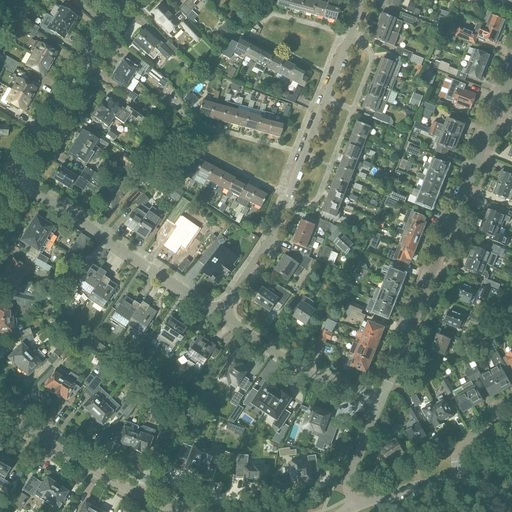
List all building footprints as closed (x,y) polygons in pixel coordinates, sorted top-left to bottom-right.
[(185,18),(191,11),(195,6),(193,4),(196,0),(186,0),(185,2),(178,10),(179,11),(185,18)] [(271,0),(271,1),(277,3),(276,6),(287,9),(289,0),(271,0)] [(289,0),(287,9),(299,12),(302,0),(289,0)] [(302,0),(299,12),(311,15),(314,2),(311,1),(311,0),(302,0)] [(314,0),(314,2),(311,15),(322,18),(326,5),(327,0),(314,0)] [(327,0),(326,5),(322,18),(335,21),(340,1),(334,0),(327,0)] [(488,5),(474,0),(472,0),(470,6),(485,12),(488,5)] [(511,0),(494,0),(494,3),(507,9),(509,3),(511,4),(511,0)] [(413,12),(416,5),(410,2),(407,10),(413,12)] [(185,18),(179,11),(173,17),(162,4),(151,14),(173,37),(183,28),(196,42),(200,38),(184,21),(186,19),(185,18)] [(59,8),(53,18),(71,30),(74,24),(72,23),(75,18),(59,8)] [(191,11),(185,18),(186,19),(192,23),(198,17),(191,11)] [(504,26),(506,21),(498,18),(498,16),(488,11),(482,25),(477,23),(503,34),(506,27),(504,26)] [(378,26),(399,34),(403,23),(414,27),(417,19),(401,13),(398,21),(395,19),(396,18),(382,13),(378,26)] [(26,27),(30,21),(20,16),(17,22),(26,27)] [(71,30),(53,18),(52,19),(47,16),(43,24),(44,24),(41,29),(51,35),(52,33),(62,39),(65,35),(67,36),(71,30)] [(29,23),(26,28),(36,34),(39,29),(29,23)] [(455,35),(459,37),(473,43),(476,38),(484,41),(485,40),(496,45),(499,39),(500,40),(503,34),(477,23),(473,32),(459,26),(455,35)] [(373,38),(389,44),(394,46),(399,34),(378,26),(373,38)] [(36,34),(26,28),(23,33),(33,39),(36,34)] [(131,44),(139,50),(140,49),(153,61),(160,53),(157,50),(162,44),(155,37),(153,39),(144,30),(131,44)] [(454,44),(457,37),(443,31),(440,37),(454,44)] [(243,60),(251,45),(239,39),(237,44),(233,42),(226,49),(222,56),(230,60),(232,54),(243,60)] [(55,53),(39,44),(35,42),(29,53),(32,55),(48,65),(55,53)] [(164,45),(171,54),(172,55),(176,51),(168,42),(164,45)] [(262,51),(251,45),(243,60),(245,57),(250,60),(243,73),(248,75),(252,68),(262,51)] [(410,61),(413,52),(398,46),(395,54),(395,55),(404,59),(410,61)] [(485,69),(490,56),(470,48),(468,53),(473,56),(471,63),(485,69)] [(262,51),(252,68),(258,71),(254,78),(260,81),(266,68),(272,56),(267,53),(268,52),(263,49),(262,51)] [(6,62),(15,69),(18,64),(0,52),(0,60),(5,63),(6,62)] [(392,53),(389,60),(388,60),(383,58),(378,71),(391,76),(396,77),(399,70),(400,67),(401,67),(403,62),(404,59),(395,55),(395,54),(392,53)] [(48,65),(32,55),(26,66),(42,75),(48,65)] [(272,56),(266,68),(276,74),(283,61),(272,56)] [(117,69),(133,80),(137,74),(140,76),(143,71),(124,58),(117,69)] [(5,63),(0,60),(0,68),(3,71),(4,69),(13,74),(15,69),(6,62),(5,63)] [(276,74),(283,77),(282,79),(282,78),(280,82),(280,81),(276,89),(281,92),(287,79),(294,67),(283,61),(276,74)] [(211,62),(207,68),(213,72),(216,67),(215,65),(211,62)] [(455,77),(458,71),(449,67),(450,65),(441,62),(438,70),(455,77)] [(471,63),(468,70),(463,68),(462,73),(481,80),(485,69),(471,63)] [(149,67),(144,73),(163,88),(168,82),(149,67)] [(294,67),(287,79),(303,87),(307,80),(302,77),(305,72),(294,67)] [(426,68),(421,82),(432,86),(436,76),(431,75),(433,70),(426,68)] [(133,80),(117,69),(110,79),(126,90),(133,80)] [(205,71),(203,75),(207,77),(206,81),(211,83),(214,75),(205,71)] [(391,76),(378,71),(373,83),(392,91),(396,79),(400,81),(401,79),(396,77),(391,76)] [(270,87),(274,79),(269,76),(265,84),(270,87)] [(16,84),(11,92),(28,101),(35,89),(18,80),(19,79),(14,77),(12,82),(16,84)] [(470,109),(476,95),(464,90),(466,84),(453,79),(445,99),(460,104),(459,106),(465,108),(465,106),(470,109)] [(387,102),(388,102),(392,91),(373,83),(371,89),(368,88),(366,93),(369,94),(368,95),(387,103),(387,102)] [(297,87),(296,89),(293,96),(288,95),(285,100),(294,104),(302,89),(297,87)] [(134,101),(138,96),(128,90),(124,95),(134,101)] [(28,101),(11,92),(6,101),(22,111),(28,101)] [(194,97),(190,93),(183,100),(191,107),(195,103),(192,100),(194,97)] [(414,93),(412,98),(421,102),(423,97),(414,93)] [(387,103),(368,95),(364,106),(368,108),(365,116),(379,121),(388,124),(392,126),(393,122),(391,117),(383,114),(387,103)] [(98,106),(113,116),(123,123),(130,114),(124,110),(125,109),(107,97),(104,101),(102,100),(98,106)] [(421,102),(412,98),(410,104),(419,108),(421,102)] [(210,118),(213,104),(202,101),(198,115),(210,118)] [(125,109),(124,110),(130,114),(141,122),(147,126),(151,120),(146,116),(134,107),(131,105),(129,103),(125,109)] [(237,111),(238,106),(226,103),(225,108),(225,107),(221,121),(233,124),(236,111),(237,111)] [(425,103),(423,109),(433,113),(436,107),(425,103)] [(213,104),(210,118),(221,121),(225,107),(213,104)] [(113,116),(98,106),(94,111),(95,113),(93,117),(109,128),(112,122),(110,121),(113,116)] [(266,119),(260,117),(256,131),(267,134),(271,120),(272,120),(273,116),(275,116),(277,108),(272,107),(270,114),(267,113),(266,119)] [(236,111),(233,124),(244,128),(248,114),(236,111)] [(260,117),(248,114),(244,128),(256,131),(260,117)] [(434,122),(431,129),(458,139),(464,126),(448,119),(446,127),(434,122)] [(272,120),(271,120),(267,134),(279,137),(283,123),(272,120)] [(357,122),(353,133),(366,139),(371,127),(357,122)] [(75,142),(96,155),(100,150),(93,145),(96,140),(79,129),(74,137),(77,138),(75,142)] [(118,134),(111,129),(106,134),(107,135),(110,137),(107,140),(111,143),(113,140),(118,134)] [(458,139),(431,129),(428,135),(440,139),(435,152),(445,156),(447,150),(453,153),(458,139)] [(118,155),(113,164),(116,165),(124,152),(111,143),(107,140),(110,137),(107,135),(106,135),(103,133),(97,141),(118,155)] [(353,133),(348,145),(362,150),(366,139),(353,133)] [(96,155),(75,142),(68,153),(75,158),(76,157),(86,163),(89,159),(93,161),(96,155)] [(348,145),(344,156),(358,161),(362,150),(348,145)] [(420,150),(409,145),(406,152),(418,156),(420,150)] [(139,163),(125,154),(119,163),(133,172),(139,163)] [(344,156),(340,167),(353,172),(358,161),(344,156)] [(196,176),(202,162),(191,157),(185,170),(196,176)] [(434,158),(431,165),(425,163),(423,169),(429,171),(445,177),(450,165),(434,158)] [(403,160),(399,169),(405,171),(408,162),(403,160)] [(213,168),(202,162),(196,176),(206,181),(213,168)] [(59,167),(52,179),(67,188),(71,183),(75,185),(78,179),(59,167)] [(85,167),(82,173),(103,185),(106,180),(85,167)] [(353,172),(340,167),(335,178),(349,184),(353,172)] [(206,181),(204,186),(202,185),(198,192),(203,194),(206,188),(208,189),(211,183),(217,186),(223,173),(213,168),(206,181)] [(429,171),(426,177),(418,173),(416,178),(424,182),(440,188),(445,177),(429,171)] [(511,175),(502,172),(498,183),(511,188),(511,175)] [(103,185),(82,173),(79,177),(100,190),(103,185)] [(234,178),(223,173),(217,186),(227,192),(234,178)] [(392,181),(399,184),(402,176),(395,174),(392,181)] [(107,189),(111,192),(104,200),(112,207),(128,189),(120,182),(114,176),(107,183),(110,186),(107,189)] [(153,185),(157,189),(165,180),(161,176),(153,185)] [(234,178),(227,192),(238,197),(245,184),(234,178)] [(349,184),(335,178),(331,189),(344,195),(349,184)] [(196,182),(191,179),(188,186),(192,189),(196,182)] [(440,188),(424,182),(420,193),(436,199),(440,188)] [(355,183),(353,188),(361,191),(361,189),(368,192),(369,189),(355,183)] [(511,188),(498,183),(493,195),(511,202),(511,201),(511,188)] [(245,184),(238,197),(248,202),(255,189),(245,184)] [(174,185),(171,189),(181,197),(184,193),(174,185)] [(135,200),(142,193),(137,188),(130,196),(135,200)] [(255,189),(248,202),(259,208),(266,195),(255,189)] [(331,189),(327,201),(340,206),(344,195),(331,189)] [(211,198),(214,199),(217,192),(213,190),(209,197),(211,198)] [(388,190),(386,197),(405,204),(407,198),(388,190)] [(436,199),(420,193),(415,190),(412,196),(418,199),(416,204),(432,210),(436,199)] [(145,215),(148,210),(143,206),(149,201),(144,195),(134,203),(138,208),(133,212),(124,225),(135,232),(143,218),(145,215)] [(220,203),(224,205),(228,198),(223,196),(220,203)] [(384,205),(386,206),(395,209),(397,203),(387,199),(384,205)] [(238,203),(234,201),(230,208),(235,210),(238,203)] [(340,206),(327,201),(322,212),(336,218),(340,206)] [(249,208),(244,206),(241,213),(245,215),(249,208)] [(143,218),(135,232),(136,233),(136,234),(140,237),(141,236),(145,238),(154,225),(155,226),(159,219),(152,214),(154,210),(150,207),(148,210),(145,215),(143,218)] [(185,219),(172,209),(166,217),(177,225),(163,245),(179,256),(184,249),(180,246),(189,233),(184,229),(188,224),(193,228),(198,220),(194,217),(197,213),(192,209),(185,219)] [(426,219),(413,214),(414,211),(408,209),(403,223),(423,231),(426,224),(425,223),(426,219)] [(483,220),(502,227),(504,221),(509,223),(510,218),(488,209),(483,220)] [(31,222),(27,228),(49,241),(56,229),(35,217),(32,222),(31,222)] [(385,222),(377,219),(374,225),(383,229),(385,222)] [(298,231),(311,236),(315,225),(302,220),(298,231)] [(330,232),(333,225),(320,220),(317,227),(330,232)] [(502,227),(483,220),(479,231),(491,236),(490,240),(506,247),(509,239),(499,235),(502,227)] [(408,225),(405,231),(399,228),(397,233),(403,236),(419,242),(423,231),(403,223),(408,225)] [(354,245),(337,229),(338,227),(333,225),(330,232),(327,238),(332,242),(346,255),(354,245)] [(49,241),(27,228),(23,235),(24,235),(21,241),(42,253),(49,241)] [(309,258),(316,239),(311,237),(311,236),(298,231),(293,243),(294,243),(291,251),(296,253),(309,258)] [(213,280),(218,283),(224,275),(225,277),(232,268),(230,267),(237,259),(221,247),(226,240),(221,235),(218,239),(214,243),(198,261),(205,266),(203,269),(208,273),(207,275),(211,278),(211,279),(213,280)] [(214,243),(218,239),(213,235),(209,239),(214,243)] [(419,242),(403,236),(399,247),(414,253),(419,242)] [(379,240),(374,237),(370,246),(376,248),(379,240)] [(78,260),(86,248),(76,242),(68,254),(78,260)] [(325,246),(322,252),(323,252),(318,261),(332,267),(338,254),(332,252),(333,250),(325,246)] [(473,246),(469,257),(486,264),(493,267),(498,256),(496,256),(495,255),(490,253),(473,246)] [(414,253),(399,247),(396,253),(390,251),(387,258),(394,261),(395,259),(409,264),(410,260),(411,261),(414,253)] [(313,259),(310,258),(309,258),(296,253),(290,259),(285,255),(275,270),(284,276),(283,277),(287,281),(293,273),(297,276),(303,268),(305,269),(308,266),(312,260),(313,259)] [(39,254),(36,259),(45,264),(48,259),(39,254)] [(469,257),(464,268),(485,277),(484,279),(487,280),(488,276),(487,272),(483,271),(486,264),(469,257)] [(27,283),(32,285),(33,284),(25,279),(28,274),(25,272),(28,268),(21,264),(13,259),(10,264),(9,263),(5,270),(27,283)] [(36,259),(33,264),(48,273),(51,267),(45,264),(36,259)] [(360,263),(357,268),(367,272),(368,269),(366,265),(360,263)] [(381,278),(386,280),(401,286),(406,274),(403,273),(405,269),(392,263),(390,268),(384,265),(381,273),(382,274),(381,278)] [(106,272),(107,271),(108,269),(102,265),(101,267),(100,267),(99,269),(91,264),(76,286),(85,292),(83,294),(88,299),(89,297),(91,293),(106,272)] [(357,268),(355,274),(366,278),(368,272),(367,272),(357,268)] [(27,283),(5,270),(2,275),(3,277),(1,281),(15,289),(13,298),(37,303),(38,297),(28,292),(32,285),(27,283)] [(78,276),(71,272),(65,282),(67,283),(69,279),(74,282),(78,276)] [(112,276),(106,272),(91,293),(89,297),(95,301),(94,303),(103,309),(117,287),(109,281),(111,279),(111,278),(112,276)] [(484,279),(482,283),(498,289),(500,285),(487,280),(484,279)] [(401,286),(386,280),(381,291),(397,297),(401,286)] [(479,292),(476,291),(476,290),(460,284),(458,287),(457,287),(455,292),(456,293),(455,296),(462,299),(461,302),(469,305),(469,304),(475,306),(478,297),(487,301),(492,289),(482,285),(479,292)] [(278,285),(270,293),(261,287),(258,293),(259,294),(254,302),(270,312),(273,307),(279,311),(282,306),(283,306),(291,294),(278,285)] [(346,290),(350,291),(355,294),(358,288),(349,285),(346,290)] [(350,291),(346,290),(345,293),(338,305),(348,309),(361,314),(362,314),(364,308),(349,302),(351,298),(348,297),(350,291)] [(397,297),(381,291),(377,302),(392,308),(397,297)] [(314,302),(307,297),(302,294),(301,294),(298,298),(291,309),(296,313),(293,317),(306,325),(312,316),(313,317),(317,311),(310,307),(314,302)] [(128,323),(142,301),(142,302),(136,298),(135,300),(133,302),(125,297),(110,319),(119,324),(120,322),(126,327),(128,323)] [(37,303),(13,298),(12,303),(36,309),(36,307),(41,308),(42,304),(37,303)] [(128,323),(134,327),(133,329),(141,335),(156,313),(148,307),(150,305),(149,305),(151,303),(145,298),(143,300),(142,301),(128,323)] [(392,308),(377,302),(373,300),(371,305),(368,311),(388,319),(392,308)] [(0,319),(16,319),(16,312),(16,311),(11,311),(11,305),(0,306),(0,319)] [(511,307),(493,313),(495,321),(511,315),(511,307)] [(361,314),(348,309),(346,315),(364,322),(366,316),(362,314),(361,314)] [(468,324),(469,319),(448,311),(444,323),(460,329),(463,322),(468,324)] [(471,312),(469,318),(478,322),(481,316),(471,312)] [(484,316),(488,330),(495,328),(490,314),(484,316)] [(173,347),(185,330),(186,328),(171,318),(158,337),(161,339),(160,340),(161,342),(164,344),(165,343),(166,342),(173,347)] [(16,319),(0,319),(0,334),(13,333),(12,328),(17,328),(16,319)] [(328,319),(322,330),(332,334),(338,324),(336,323),(331,320),(328,319)] [(358,331),(358,332),(379,340),(384,328),(368,322),(365,329),(361,328),(359,332),(358,331)] [(21,338),(32,334),(30,329),(19,332),(21,338)] [(332,334),(322,330),(318,339),(319,339),(319,341),(325,343),(327,339),(331,340),(333,334),(332,334)] [(357,339),(355,343),(375,351),(379,340),(358,332),(356,338),(357,339)] [(17,367),(34,351),(29,346),(28,342),(34,340),(39,338),(37,333),(32,334),(21,338),(23,343),(22,344),(7,359),(15,367),(17,366),(17,367)] [(215,346),(199,336),(194,343),(192,341),(189,346),(191,348),(187,354),(191,356),(188,359),(195,364),(197,360),(203,364),(209,356),(213,358),(218,351),(214,348),(215,347),(215,346)] [(443,356),(448,342),(437,337),(431,351),(443,356)] [(87,345),(94,350),(98,343),(92,338),(87,345)] [(454,344),(462,347),(465,341),(457,338),(454,344)] [(311,350),(315,351),(322,354),(325,343),(319,341),(315,339),(311,350)] [(353,342),(349,353),(370,362),(375,351),(355,343),(353,342)] [(59,358),(58,357),(51,365),(56,369),(63,361),(62,361),(73,348),(70,346),(59,358)] [(27,376),(39,365),(42,368),(47,361),(51,365),(58,357),(62,352),(57,348),(51,354),(52,355),(47,361),(36,349),(34,351),(17,367),(18,368),(18,369),(21,372),(23,372),(27,376)] [(370,362),(349,353),(345,352),(343,357),(353,361),(350,367),(366,373),(370,362)] [(506,368),(502,359),(499,354),(498,352),(491,356),(496,368),(490,372),(501,392),(511,386),(505,376),(502,370),(506,368)] [(502,359),(506,368),(511,365),(511,367),(511,353),(502,359)] [(238,386),(243,390),(249,380),(244,377),(248,370),(242,366),(243,364),(233,358),(219,378),(229,385),(230,383),(237,388),(238,386)] [(424,370),(434,374),(435,370),(438,370),(441,363),(429,359),(424,370)] [(476,367),(471,371),(476,380),(481,378),(484,383),(492,397),(501,392),(490,372),(482,377),(476,367)] [(109,398),(97,387),(106,376),(101,371),(95,379),(88,386),(84,391),(92,399),(83,408),(84,408),(84,410),(87,413),(89,413),(92,416),(106,402),(109,398)] [(462,387),(473,407),(483,402),(475,388),(472,383),(476,380),(471,371),(465,374),(470,382),(462,387)] [(54,395),(65,379),(54,372),(45,386),(50,389),(49,391),(54,395)] [(65,379),(54,395),(60,398),(61,397),(66,400),(72,392),(74,393),(81,383),(78,381),(80,378),(71,372),(65,379)] [(88,386),(95,379),(90,375),(83,383),(88,386)] [(473,407),(462,387),(454,392),(447,380),(442,384),(448,395),(453,393),(456,398),(456,399),(464,413),(473,407)] [(254,404),(265,412),(277,393),(273,391),(275,388),(267,383),(260,394),(253,389),(244,403),(251,408),(254,404)] [(132,393),(121,400),(121,401),(120,401),(120,403),(120,404),(121,405),(119,407),(109,398),(106,402),(92,416),(96,420),(96,422),(99,424),(101,424),(101,425),(108,418),(111,420),(115,416),(118,420),(122,414),(133,399),(135,395),(132,393)] [(265,412),(277,419),(273,425),(280,430),(290,414),(284,410),(291,399),(283,393),(281,396),(277,393),(265,412)] [(421,405),(417,396),(411,399),(416,408),(421,405)] [(444,422),(454,416),(442,396),(437,398),(439,402),(434,405),(443,422),(444,422)] [(133,399),(122,414),(127,417),(137,402),(133,399)] [(444,424),(444,422),(443,422),(434,405),(433,404),(422,410),(430,424),(433,422),(434,425),(436,428),(438,427),(439,429),(439,428),(443,427),(443,426),(442,425),(444,424)] [(189,407),(186,416),(192,418),(195,409),(189,407)] [(326,440),(325,444),(330,446),(337,427),(327,423),(330,415),(321,412),(322,411),(311,407),(304,428),(314,431),(312,435),(320,438),(326,440)] [(426,437),(419,426),(423,424),(414,407),(408,410),(414,421),(408,424),(407,428),(409,431),(406,433),(412,444),(413,444),(414,445),(419,442),(418,441),(426,437)] [(123,445),(123,447),(126,448),(128,447),(129,447),(128,449),(137,426),(129,423),(129,424),(125,422),(123,428),(123,427),(117,443),(123,445)] [(394,425),(393,423),(392,423),(386,431),(389,438),(390,438),(391,439),(380,445),(383,451),(381,453),(383,457),(386,457),(389,462),(403,454),(393,436),(398,433),(399,432),(397,430),(394,425)] [(279,434),(284,437),(289,427),(286,425),(279,434)] [(142,428),(137,426),(128,449),(140,453),(141,450),(147,452),(154,431),(143,427),(142,428)] [(234,433),(243,436),(245,430),(237,426),(236,429),(234,433)] [(196,447),(193,446),(193,448),(183,445),(178,457),(188,461),(185,469),(194,473),(195,470),(199,471),(207,451),(196,447)] [(165,453),(158,448),(153,456),(160,461),(167,465),(172,457),(165,453)] [(207,451),(199,471),(204,473),(203,476),(212,479),(216,468),(220,470),(223,461),(231,464),(234,456),(221,451),(220,455),(207,451)] [(3,455),(0,459),(0,488),(1,489),(0,490),(5,493),(10,484),(3,480),(14,461),(3,455)] [(294,488),(305,486),(305,485),(313,483),(311,473),(318,472),(316,456),(308,457),(309,463),(302,464),(302,462),(290,464),(294,488)] [(238,464),(237,477),(245,478),(245,487),(254,488),(254,489),(264,490),(266,469),(255,468),(255,469),(247,468),(247,464),(238,464)] [(23,472),(18,471),(11,485),(14,487),(17,488),(23,472)] [(45,501),(57,484),(47,477),(43,483),(31,476),(22,489),(32,496),(34,494),(45,501)] [(66,491),(57,484),(45,501),(57,509),(64,498),(62,497),(66,491)] [(21,509),(28,498),(20,493),(15,500),(13,498),(10,503),(13,504),(21,509)] [(93,511),(95,508),(85,502),(80,511),(79,510),(78,511),(93,511)]
